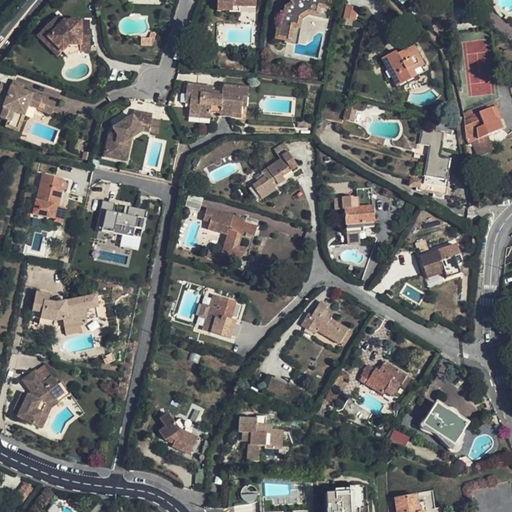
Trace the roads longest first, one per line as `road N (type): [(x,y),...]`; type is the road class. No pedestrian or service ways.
road 1 (residential): [(511,413),(489,325),(495,239),(511,214)]
road 2 (residential): [(178,511),(147,494),(65,479),(0,452)]
